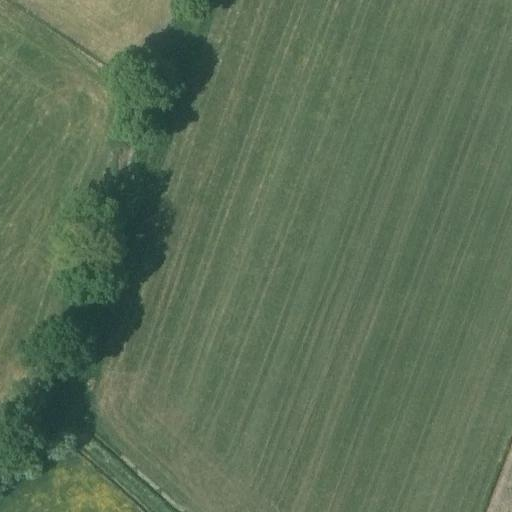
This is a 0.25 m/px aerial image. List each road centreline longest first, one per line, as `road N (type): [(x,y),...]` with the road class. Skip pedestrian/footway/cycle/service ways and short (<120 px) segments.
road 1 (track): [(200,0),(59,421),(0,463)]
road 2 (track): [(59,421),(157,511)]
